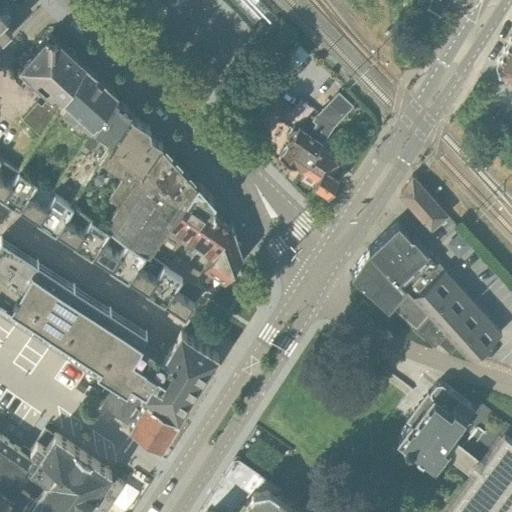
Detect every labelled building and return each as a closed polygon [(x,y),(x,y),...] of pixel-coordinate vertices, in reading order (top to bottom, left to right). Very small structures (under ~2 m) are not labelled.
[(431,0),(430,0),(425,9),(437,17),(443,7),(431,0)] [(0,40),(12,28),(3,18),(8,13),(10,8),(9,3),(4,2),(0,3),(0,40)] [(511,75),(511,32),(496,59),(499,68),(511,75)] [(19,69),(49,97),(54,101),(57,95),(62,100),(84,64),(80,61),(56,39),(47,39),(19,69)] [(76,122),(90,131),(115,97),(117,94),(116,94),(117,93),(104,82),(104,81),(95,73),(84,64),(62,100),(68,106),(63,114),(76,123),(76,122)] [(338,91),(327,103),(341,118),(353,105),(338,91)] [(291,108),(274,95),(264,104),(282,118),(291,108)] [(92,151),(103,135),(112,141),(116,144),(134,116),(132,114),(132,109),(120,101),(115,97),(90,131),(82,144),(92,151)] [(333,126),(341,118),(327,103),(316,114),(312,120),(316,123),(329,132),(333,126)] [(150,126),(134,116),(116,144),(112,141),(98,162),(122,179),(109,198),(118,205),(123,208),(143,178),(164,145),(162,142),(151,135),(150,126)] [(309,133),(322,142),(329,132),(316,123),(309,133)] [(295,164),(303,169),(317,148),(318,149),(322,142),(309,133),(299,126),(298,128),(293,128),(288,135),(289,140),(288,142),(289,142),(280,156),(294,165),(295,164)] [(198,182),(164,145),(143,178),(123,208),(118,205),(104,225),(150,255),(170,225),(171,226),(199,183),(199,182),(198,182)] [(344,166),(318,149),(317,148),(303,169),(301,172),(313,181),(313,182),(328,192),(339,176),(338,176),(344,166)] [(0,192),(3,194),(18,171),(0,159),(0,192)] [(21,207),(39,218),(54,195),(18,171),(3,194),(0,198),(19,210),(21,207)] [(458,226),(413,175),(400,192),(430,227),(442,240),(458,226)] [(199,183),(171,226),(213,254),(232,224),(215,213),(215,201),(215,200),(214,200),(199,183)] [(58,230),(75,241),(90,218),(54,195),(39,218),(37,221),(55,233),(58,230)] [(94,254),(111,265),(127,241),(90,218),(75,241),(73,245),(92,257),(94,254)] [(368,247),(397,279),(429,251),(413,233),(412,235),(398,220),(368,247)] [(242,254),(232,224),(213,254),(207,262),(205,266),(225,279),(242,254)] [(131,376),(145,385),(181,330),(158,316),(153,323),(6,228),(0,237),(0,302),(123,381),(127,383),(131,376)] [(462,253),(472,241),(461,231),(451,242),(462,253)] [(130,277),(148,288),(163,265),(127,241),(111,265),(109,268),(128,280),(130,277)] [(351,273),(353,275),(388,307),(389,306),(404,319),(435,347),(439,342),(447,334),(413,297),(397,279),(368,247),(351,273)] [(413,297),(445,268),(444,267),(429,251),(397,279),(413,297)] [(163,265),(148,288),(145,292),(164,304),(166,301),(185,313),(202,287),(193,282),(192,284),(163,265)] [(471,359),(486,345),(501,332),(445,268),(413,297),(447,334),(458,346),(471,359)] [(218,354),(181,330),(145,385),(140,392),(178,417),(218,354)] [(458,346),(447,334),(439,342),(452,354),(458,346)] [(160,444),(178,417),(140,392),(127,383),(123,381),(122,383),(116,379),(110,390),(105,386),(101,391),(96,400),(101,404),(116,415),(143,433),(160,444)] [(398,438),(414,451),(437,468),(446,455),(451,450),(447,446),(453,438),(451,436),(474,406),(457,394),(441,382),(436,383),(428,393),(433,397),(414,421),(412,420),(409,424),(405,425),(401,431),(402,434),(398,438)] [(102,511),(103,511),(102,511),(102,510),(106,505),(107,506),(108,505),(109,505),(109,504),(125,480),(54,431),(45,445),(37,439),(30,449),(34,452),(31,455),(0,433),(0,491),(17,503),(13,509),(16,511),(102,511)] [(511,511),(511,510),(511,509),(511,439),(505,434),(484,461),(487,464),(476,478),(449,511),(478,511),(491,496),(511,511)] [(487,464),(484,461),(453,438),(447,446),(451,450),(446,455),(476,478),(487,464)] [(234,459),(199,511),(305,511),(278,492),(282,487),(241,460),(241,459),(240,458),(239,458),(238,457),(237,457),(236,457),(235,458),(234,459)] [(510,511),(511,511),(491,496),(478,511),(510,511)]
